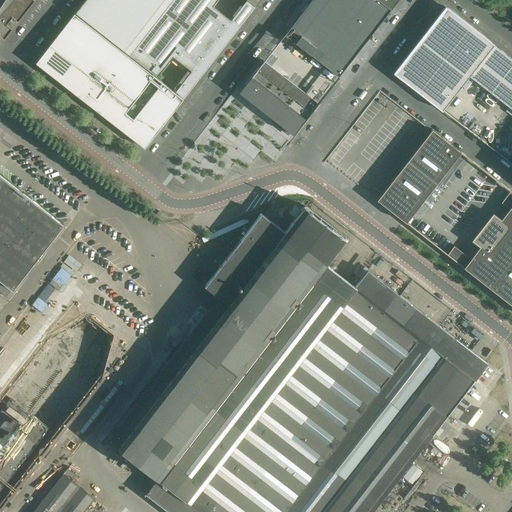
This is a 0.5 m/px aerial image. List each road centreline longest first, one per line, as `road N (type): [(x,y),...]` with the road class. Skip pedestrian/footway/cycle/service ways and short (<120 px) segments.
road 1 (unclassified): [(511,343),(291,177)]
road 2 (unclassified): [(142,180),(285,0)]
road 3 (unclassified): [(142,180),(2,69)]
road 4 (unclassified): [(369,75),(511,183)]
road 5 (unclassified): [(291,177),(212,204),(174,204),(142,180)]
road 6 (unclassified): [(291,177),(369,75)]
road 7 (unknown): [(64,244),(164,313)]
